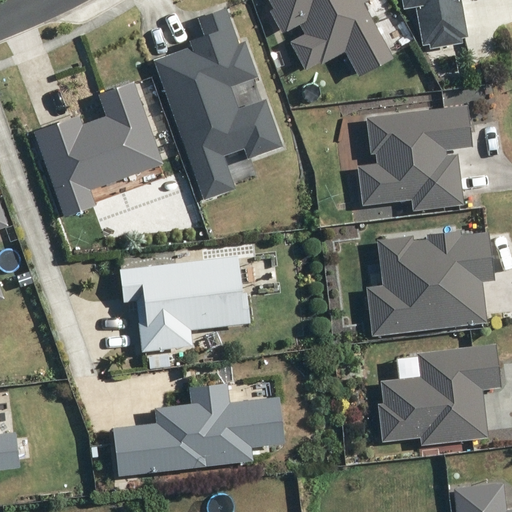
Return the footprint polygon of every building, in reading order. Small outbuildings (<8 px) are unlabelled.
[(268,0),(273,8),(269,10),(282,33),(300,24),(305,33),(290,41),(306,70),(320,62),(321,65),(345,52),(358,76),(394,57),(365,4),(372,0),(371,0),(268,0)] [(401,0),(403,8),(416,6),(423,45),(429,44),(430,48),(461,43),(460,37),(467,35),(460,0),(401,0)] [(191,47),(155,59),(204,199),(236,188),(225,156),(244,149),(247,158),(283,146),(266,99),(239,108),(231,86),(258,77),(245,41),(239,43),(226,6),(198,16),(204,34),(189,39),(191,47)] [(80,114),(34,130),(64,215),(96,204),(90,189),(164,163),(135,80),(98,93),(106,115),(83,123),(80,114)] [(377,163),(358,166),(362,205),(411,200),(412,210),(464,204),(458,153),(447,154),(446,150),(473,147),(468,105),(366,116),(371,155),(376,154),(377,163)] [(0,299),(5,298),(0,283),(0,228),(9,225),(0,199),(0,299)] [(366,287),(372,335),(487,322),(482,282),(495,280),(489,231),(461,235),(460,230),(427,234),(428,239),(414,241),(413,235),(377,239),(383,285),(366,287)] [(238,254),(120,269),(124,302),(136,300),(142,351),(194,345),(192,330),(251,322),(247,291),(242,292),(238,254)] [(378,404),(382,442),(420,438),(421,446),(489,438),(483,390),(501,388),(496,343),(416,352),(419,376),(380,380),(383,403),(378,404)] [(113,427),(119,475),(254,460),(252,446),(285,443),(280,395),(230,401),(228,381),(189,386),(191,402),(155,407),(156,422),(113,427)] [(0,469),(20,467),(16,431),(0,432),(0,469)] [(504,481),(454,487),(456,511),(511,511),(511,507),(508,508),(504,481)]
